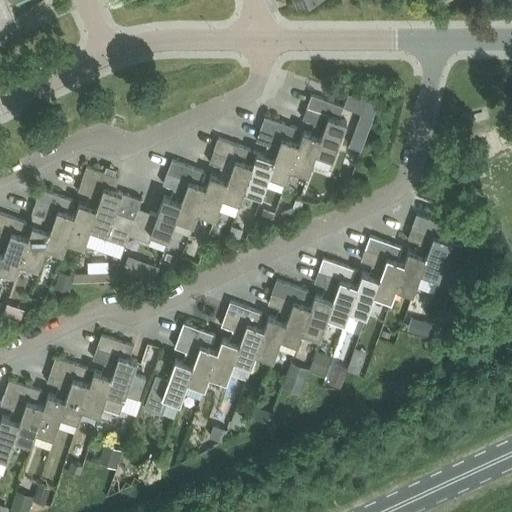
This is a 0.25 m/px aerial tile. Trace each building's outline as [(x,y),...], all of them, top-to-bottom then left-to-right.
[(0,0),(0,13),(6,25),(17,17),(10,2),(15,0),(0,0)] [(312,92),(308,104),(330,113),(317,151),(334,157),(348,120),(340,117),(345,104),(312,92)] [(305,129),(300,141),(292,166),(309,172),(317,151),(330,113),(308,104),(304,117),(315,121),(312,131),(305,129)] [(266,114),(261,126),(284,134),(270,173),(288,179),(292,166),(300,141),(294,139),(298,126),(266,114)] [(350,143),(362,148),(369,128),(357,123),(350,143)] [(258,150),(254,163),(245,188),(263,194),(270,173),(284,134),(261,126),(257,139),(268,143),(265,153),(258,150)] [(241,201),(245,188),(254,163),(247,161),(251,148),(219,136),(215,148),(237,156),(224,194),(241,201)] [(212,172),(207,184),(199,210),(216,216),(224,194),(237,156),(215,148),(210,161),(222,165),(218,174),(212,172)] [(199,210),(207,184),(201,182),(205,170),(173,158),(169,169),(191,177),(177,216),(194,222),(199,210)] [(136,218),(135,217),(116,210),(123,191),(115,188),(120,175),(88,164),(83,176),(107,184),(93,222),(110,228),(107,236),(127,244),(131,233),(136,218)] [(165,194),(158,214),(139,206),(135,217),(136,218),(131,233),(148,239),(151,231),(169,238),(177,216),(191,177),(169,169),(164,182),(175,187),(172,196),(165,194)] [(85,244),(93,222),(107,184),(83,176),(79,189),(91,193),(87,203),(80,200),(76,213),(77,213),(68,238),(85,244)] [(41,186),(37,199),(59,206),(47,245),(64,251),(68,238),(77,213),(76,213),(69,211),(74,198),(41,186)] [(39,266),(47,245),(59,206),(37,199),(33,211),(44,215),(41,225),(34,223),(29,235),(30,236),(22,260),(39,266)] [(287,220),(299,215),(295,207),(283,212),(287,220)] [(17,273),(22,260),(30,236),(29,235),(23,233),(27,220),(0,210),(0,223),(14,229),(0,267),(17,273)] [(271,222),(274,213),(264,210),(261,218),(271,222)] [(440,275),(446,258),(453,239),(445,236),(450,224),(418,212),(413,224),(437,232),(424,269),(440,275)] [(0,268),(0,267),(14,229),(0,223),(0,268)] [(416,291),(424,269),(437,232),(413,224),(409,237),(420,241),(416,251),(410,248),(405,261),(397,285),(416,291)] [(231,232),(240,235),(242,228),(233,225),(231,232)] [(393,297),(397,285),(405,261),(398,258),(403,245),(371,234),(366,247),(390,255),(377,291),(393,297)] [(369,313),(377,291),(390,255),(366,247),(362,258),(373,262),(370,272),(363,270),(358,283),(351,307),(369,313)] [(347,320),(351,307),(358,283),(352,280),(356,267),(324,256),(320,268),(343,277),(330,313),(347,320)] [(146,260),(142,272),(153,276),(158,264),(146,260)] [(322,335),(330,313),(343,277),(320,268),(315,280),(327,284),(323,294),(317,292),(312,304),(305,328),(322,335)] [(73,280),(75,275),(60,270),(55,287),(69,292),(73,280)] [(76,271),(75,275),(73,280),(94,279),(114,279),(116,271),(109,271),(96,271),(89,271),(76,271)] [(296,299),(284,335),(280,346),(296,352),(300,341),(305,328),(312,304),(305,302),(310,289),(278,277),(273,290),(296,299)] [(276,357),(280,346),(284,335),(296,299),(273,290),(269,302),(280,306),(277,316),(270,314),(265,326),(258,350),(276,357)] [(247,378),(252,363),(253,363),(258,350),(265,326),(259,324),(263,311),(231,299),(226,313),(249,321),(237,357),(231,373),(247,378)] [(22,318),(25,307),(7,301),(4,312),(22,318)] [(231,373),(237,357),(249,321),(226,313),(222,324),(233,328),(230,338),(223,335),(219,348),(211,372),(229,379),(231,373)] [(436,323),(423,319),(420,329),(419,332),(432,336),(436,323)] [(201,399),(211,372),(219,348),(212,345),(217,333),(184,321),(179,335),(203,343),(184,393),(201,399)] [(122,353),(104,406),(121,412),(127,394),(139,398),(146,376),(134,372),(138,359),(131,356),(135,343),(102,332),(98,344),(122,353)] [(177,357),(169,377),(157,373),(145,406),(163,413),(169,397),(181,401),(184,393),(203,343),(179,335),(175,345),(187,350),(183,359),(177,357)] [(102,413),(104,406),(122,353),(98,344),(94,357),(106,361),(102,371),(95,368),(91,381),(84,406),(102,413)] [(326,373),(332,355),(317,349),(310,367),(326,373)] [(79,419),(84,406),(91,381),(84,379),(89,366),(56,355),(52,368),(76,376),(63,414),(79,419)] [(292,361),(282,385),(301,392),(304,386),(310,368),(292,361)] [(359,373),(362,366),(350,362),(348,368),(359,373)] [(56,435),(63,414),(76,376),(52,368),(48,380),(59,384),(56,393),(49,391),(45,404),(38,428),(56,435)] [(341,385),(344,375),(337,373),(332,375),(330,382),(341,385)] [(34,441),(38,428),(45,404),(38,402),(43,389),(10,378),(6,390),(30,398),(17,436),(34,441)] [(0,454),(10,458),(17,436),(30,398),(6,390),(2,403),(13,406),(10,416),(3,414),(0,423),(0,454)] [(237,411),(231,426),(247,432),(252,417),(237,411)] [(209,435),(223,440),(224,440),(224,439),(228,429),(214,423),(209,435)] [(123,449),(106,443),(100,459),(99,461),(116,467),(117,465),(123,449)] [(172,451),(166,449),(161,461),(167,464),(172,451)] [(71,460),(68,468),(82,473),(85,464),(71,460)] [(34,499),(46,503),(51,487),(39,483),(34,499)] [(11,508),(21,511),(29,511),(35,496),(17,490),(11,508)] [(0,511),(6,511),(9,506),(0,502),(0,511)]
